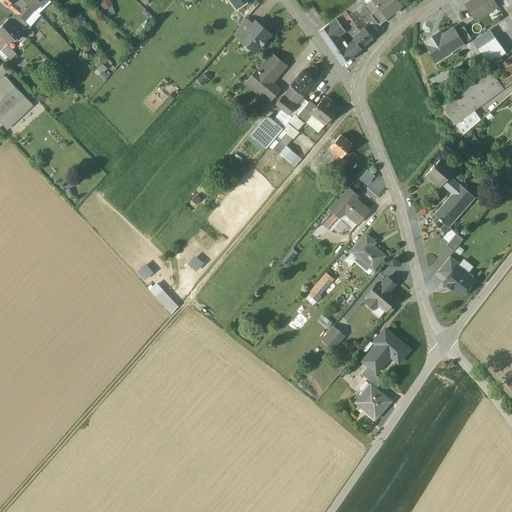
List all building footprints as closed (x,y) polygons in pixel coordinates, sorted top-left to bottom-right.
[(98,0),(102,10),(112,6),(109,0),(98,0)] [(401,4),(398,0),(371,0),(372,0),(379,8),(386,16),(401,4)] [(493,0),(471,0),(465,4),(475,19),(497,5),(495,3),(493,0)] [(17,4),(12,1),(8,6),(15,13),(24,20),(31,13),(23,6),(21,8),(17,4)] [(34,9),(27,1),(23,5),(23,6),(31,13),(34,9)] [(379,8),(371,15),(373,18),(378,23),(386,16),(379,8)] [(83,21),(78,11),(70,15),(75,25),(83,21)] [(24,20),(15,13),(9,19),(17,28),(24,20)] [(342,14),(337,17),(318,32),(330,47),(335,54),(341,61),(349,56),(343,48),(334,37),(346,28),(354,21),(349,15),(345,18),(342,14)] [(352,36),(364,27),(367,25),(360,17),(354,21),(346,28),(352,36)] [(8,18),(0,26),(0,33),(9,43),(15,37),(17,39),(23,34),(17,28),(9,19),(8,18)] [(378,23),(373,18),(367,23),(375,33),(382,27),(378,23)] [(24,20),(17,28),(23,34),(31,27),(24,20)] [(246,20),(234,34),(240,39),(252,26),(246,20)] [(240,39),(240,40),(254,52),(256,50),(259,50),(261,48),(260,45),(270,34),(256,21),(252,26),(240,39)] [(471,39),(463,26),(455,31),(463,44),(471,39)] [(364,27),(352,36),(355,39),(360,47),(372,37),(364,27)] [(455,31),(453,28),(436,38),(434,35),(425,41),(431,52),(430,52),(435,61),(463,44),(455,31)] [(494,37),(478,48),(490,64),(505,53),(494,37)] [(355,39),(343,48),(349,56),(360,47),(355,39)] [(15,54),(6,44),(1,49),(10,59),(15,54)] [(506,53),(497,60),(500,64),(509,57),(506,53)] [(286,66),(272,54),(258,71),(258,70),(248,81),(265,95),(275,84),(272,82),(286,66)] [(500,64),(442,107),(448,116),(455,125),(474,111),(511,82),(511,55),(509,57),(500,64)] [(45,61),(41,64),(49,71),(52,68),(45,61)] [(317,80),(304,70),(292,84),(298,89),(305,95),(317,80)] [(0,81),(0,122),(11,135),(38,110),(23,95),(6,76),(0,81)] [(275,84),(265,95),(270,100),(280,88),(275,84)] [(296,91),(290,87),(276,104),(283,109),(289,114),(305,95),(298,89),(296,91)] [(42,106),(28,91),(23,95),(38,110),(42,106)] [(337,109),(323,98),(317,106),(311,113),(325,124),(337,109)] [(299,116),(298,116),(305,122),(311,113),(317,106),(311,101),(299,116)] [(448,116),(442,107),(437,111),(442,121),(448,116)] [(289,114),(283,109),(274,121),(282,128),(287,122),(292,116),(289,114)] [(474,111),(455,125),(459,130),(462,135),(481,120),(474,111)] [(299,116),(295,113),(292,116),(287,122),(297,131),(305,122),(298,116),(299,116)] [(250,136),(265,149),(282,129),(266,116),(250,136)] [(455,125),(448,116),(442,121),(453,135),(459,130),(455,125)] [(297,131),(287,122),(282,128),(282,129),(288,134),(292,137),(297,131)] [(459,130),(453,135),(456,140),(462,135),(459,130)] [(352,144),(341,135),(330,147),(341,157),(352,144)] [(303,160),(287,147),(281,155),(297,168),(303,160)] [(341,157),(330,147),(323,155),(331,161),(326,166),(330,170),(341,157)] [(323,155),(322,153),(317,159),(321,162),(326,166),(331,161),(323,155)] [(446,166),(440,160),(435,165),(434,164),(432,166),(433,167),(424,177),(438,189),(442,185),(450,176),(451,174),(444,168),(446,166)] [(233,167),(238,175),(246,170),(242,162),(233,167)] [(326,166),(321,162),(316,168),(325,176),(330,170),(326,166)] [(368,184),(375,175),(368,168),(360,178),(368,184)] [(460,174),(455,179),(460,183),(464,177),(460,174)] [(450,176),(442,185),(447,189),(452,194),(434,214),(439,218),(439,219),(449,228),(460,215),(457,213),(472,195),(455,180),(450,176)] [(358,196),(349,188),(331,210),(340,217),(344,212),(358,223),(369,209),(356,198),(358,196)] [(456,233),(447,245),(454,250),(463,239),(456,233)] [(385,255),(373,244),(376,242),(367,234),(352,251),(359,257),(373,269),(385,255)] [(352,251),(345,260),(351,266),(359,257),(352,251)] [(449,256),(438,270),(447,278),(456,266),(457,266),(459,264),(449,256)] [(457,266),(456,266),(447,278),(444,282),(447,284),(448,283),(454,287),(453,288),(462,296),(474,280),(473,279),(473,275),(469,273),(465,273),(457,266)] [(308,295),(317,301),(334,280),(325,274),(308,295)] [(387,277),(381,285),(378,282),(368,295),(370,297),(366,302),(374,308),(378,303),(386,310),(396,298),(388,291),(395,284),(387,277)] [(149,288),(172,312),(179,305),(157,281),(149,288)] [(328,327),(332,322),(323,313),(318,319),(328,327)] [(333,326),(322,340),(333,349),(345,336),(333,326)] [(378,344),(364,361),(369,365),(372,367),(375,369),(390,350),(400,359),(409,349),(386,329),(375,342),(378,344)] [(368,340),(361,348),(366,352),(373,344),(368,340)] [(382,380),(370,370),(372,367),(369,365),(362,373),(377,386),(382,380)] [(390,401),(371,384),(356,402),(364,408),(366,406),(377,416),(390,401)]
